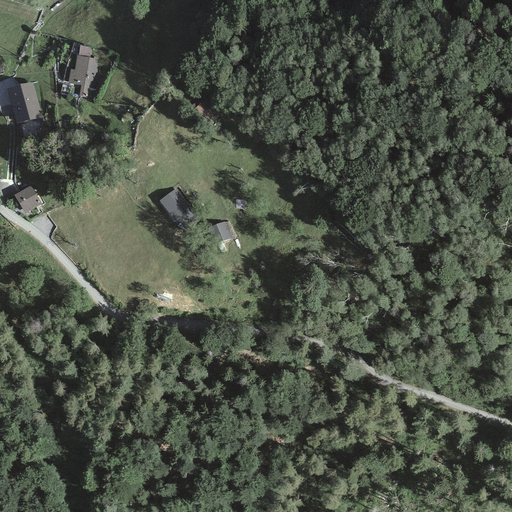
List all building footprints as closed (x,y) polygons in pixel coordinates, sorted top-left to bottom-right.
[(91,48),(79,47),(75,71),(70,70),(68,86),(80,88),(78,97),(87,98),(89,87),(95,88),(99,58),(93,57),(93,60),(90,59),(91,48)] [(18,125),(42,119),(33,85),(9,91),(18,125)] [(208,98),(195,109),(205,123),(219,112),(208,98)] [(31,188),(14,198),(25,216),(42,206),(31,188)] [(177,190),(159,203),(175,223),(180,220),(187,229),(200,220),(177,190)] [(225,223),(208,230),(214,247),(232,239),(225,223)]
